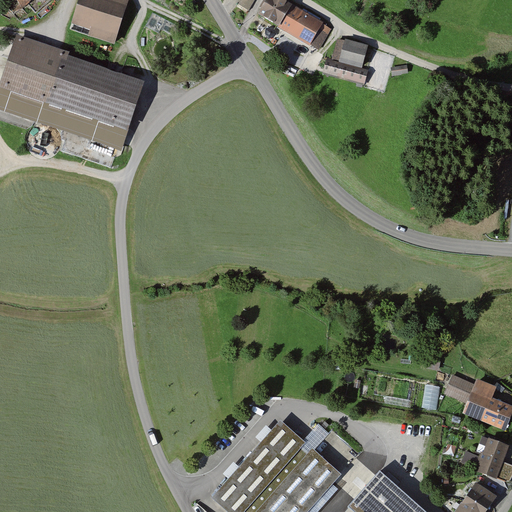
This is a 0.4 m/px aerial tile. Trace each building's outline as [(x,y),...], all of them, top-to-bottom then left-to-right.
[(36,0),(18,0),(26,9),(36,0)] [(120,41),(132,0),(116,0),(114,0),(86,0),(79,23),(99,28),(97,34),(120,41)] [(256,0),(255,0),(241,0),(238,5),(249,12),(256,0)] [(331,25),(287,0),(273,0),(265,15),(318,46),(331,25)] [(376,46),(346,38),(339,63),(331,60),(327,73),(365,84),(376,46)] [(125,143),(144,85),(72,61),(74,55),(25,39),(4,103),(125,143)] [(481,388),(456,377),(449,393),(473,404),(469,411),(511,430),(511,426),(511,408),(495,401),(499,391),(483,384),(481,388)] [(438,412),(441,386),(426,384),(423,410),(438,412)] [(314,511),(346,476),(286,423),(218,499),(231,511),(314,511)] [(511,449),(511,446),(494,440),(482,471),(502,478),(511,449)] [(455,457),(456,449),(448,447),(446,455),(455,457)] [(428,511),(388,475),(356,509),(359,511),(428,511)] [(491,511),(501,498),(480,485),(463,511),(491,511)]
